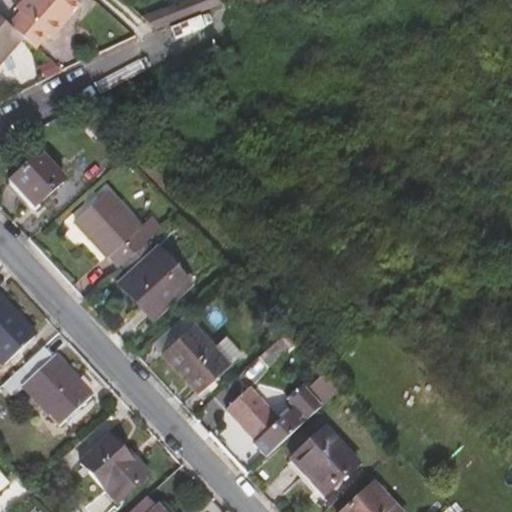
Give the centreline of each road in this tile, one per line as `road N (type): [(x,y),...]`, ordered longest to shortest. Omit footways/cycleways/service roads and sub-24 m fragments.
road 1 (residential): [(0,233),(252,511)]
road 2 (residential): [(221,27),(0,130)]
